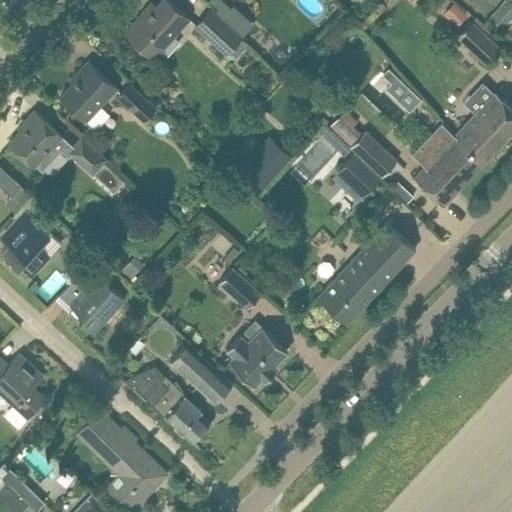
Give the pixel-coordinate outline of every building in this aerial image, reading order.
[(142,11),(141,11),(142,12),(125,31),(154,58),(176,34),(174,33),(189,17),(170,0),(159,0),(146,15),(142,11)] [(501,28),(511,16),(511,0),(502,0),(488,15),(501,28)] [(469,13),(458,2),(447,13),(458,24),(469,13)] [(228,53),(243,37),(211,8),(196,24),(228,53)] [(486,65),(502,48),(472,21),(456,38),(486,65)] [(88,60),(76,72),(79,75),(60,95),(85,119),(116,86),(88,60)] [(388,67),(383,73),(392,81),(386,87),(409,109),(421,98),(388,67)] [(156,107),(130,82),(117,96),(143,120),(156,107)] [(483,160),(511,129),(511,105),(495,90),(454,133),(483,160)] [(345,109),(342,111),(331,100),(319,112),(330,124),(328,125),(340,136),(356,120),(345,109)] [(21,128),(9,141),(34,164),(62,134),(49,123),(34,109),(24,120),(26,122),(24,125),(26,126),(23,129),(21,128)] [(421,140),(429,129),(417,121),(409,132),(421,140)] [(380,174),(396,157),(365,128),(349,146),(380,174)] [(442,203),(483,160),(454,133),(413,176),(442,203)] [(91,173),(106,157),(81,134),(65,150),(91,173)] [(269,137),(236,172),(240,176),(257,191),(289,156),(273,141),(269,137)] [(380,177),(353,152),(332,175),(357,200),(380,177)] [(104,163),(94,174),(113,191),(123,181),(104,163)] [(7,200),(6,201),(7,202),(16,210),(31,194),(0,165),(0,184),(12,196),(8,201),(7,200)] [(33,273),(37,268),(48,257),(38,247),(52,231),(46,226),(55,216),(31,194),(16,210),(17,211),(13,215),(24,225),(2,249),(5,251),(2,253),(13,263),(16,261),(18,263),(19,261),(33,273)] [(317,296),(345,323),(415,248),(386,221),(317,296)] [(134,253),(121,268),(130,277),(143,262),(134,253)] [(91,274),(104,261),(96,254),(83,267),(91,274)] [(260,292),(231,266),(218,281),(247,307),(260,292)] [(79,319),(92,332),(124,296),(98,272),(69,303),(73,307),(69,310),(76,317),(80,313),(82,315),(80,319),(79,318),(79,319)] [(287,350),(262,326),(247,341),(239,334),(226,348),(233,355),(228,360),(253,385),(261,377),(264,380),(275,368),(272,365),(287,350)] [(232,382),(217,369),(188,342),(170,361),(215,401),(232,382)] [(0,391),(13,403),(27,417),(45,398),(32,386),(43,374),(19,352),(8,364),(0,355),(0,391)] [(164,415),(164,414),(192,439),(209,420),(199,411),(201,408),(153,364),(124,378),(164,415)] [(91,417),(75,434),(117,474),(105,486),(131,511),(133,511),(146,499),(140,493),(148,486),(151,488),(166,472),(133,440),(136,437),(123,425),(121,428),(112,419),(103,428),(91,417)] [(0,464),(0,500),(13,511),(30,511),(34,508),(6,482),(13,474),(1,463),(0,464)] [(105,511),(91,498),(77,511),(105,511)]
